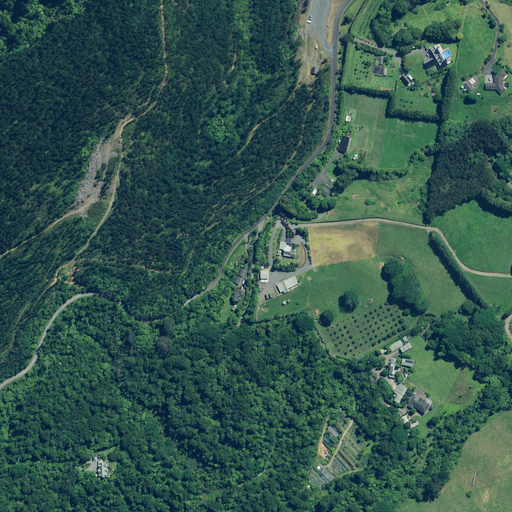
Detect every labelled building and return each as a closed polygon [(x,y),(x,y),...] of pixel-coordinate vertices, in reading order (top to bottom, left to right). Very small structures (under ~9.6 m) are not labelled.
[(424,63),(425,65),(423,65),(425,69),(427,68),(427,69),(436,63),(439,69),(449,63),(451,63),(449,60),(451,59),(450,56),(446,58),(444,59),(441,53),(441,54),(437,48),(436,49),(435,48),(434,46),(430,48),(430,50),(428,51),(432,58),(424,63)] [(507,74),(503,69),(497,75),(494,75),(494,83),(486,83),(486,89),(497,89),(501,94),(505,91),(506,90),(503,87),(504,77),(507,74)] [(407,75),(406,73),(401,77),(407,85),(414,79),(409,74),(407,75)] [(474,89),(468,81),(466,83),(466,84),(464,86),(469,92),(474,89)] [(329,191),(324,186),(319,191),(324,196),(329,191)] [(314,188),(311,192),(308,195),(314,199),(316,196),(314,195),(317,190),(314,188)] [(287,237),(286,243),(280,241),(279,249),(284,250),(283,255),(294,258),(297,245),(291,244),(292,238),(287,237)] [(241,278),(236,275),(232,282),(238,284),(241,278)] [(299,284),(295,276),(277,285),(280,292),(283,291),(284,293),(289,291),(288,289),(299,284)] [(242,291),(235,289),(233,296),(232,295),(231,298),(233,298),(232,301),(238,302),(238,299),(240,299),(242,291)] [(402,346),(399,340),(387,347),(390,353),(402,346)] [(397,368),(394,368),(396,359),(390,358),(389,367),(390,367),(389,374),(396,375),(397,368)] [(413,361),(402,359),(401,365),(412,367),(413,361)] [(399,384),(394,392),(397,396),(394,400),(398,403),(408,389),(399,384)] [(408,402),(409,403),(408,405),(412,408),(413,405),(425,413),(430,405),(425,402),(426,400),(420,397),(419,398),(413,394),(408,402)] [(409,422),(406,415),(400,417),(404,424),(409,422)] [(329,425),(326,428),(335,437),(340,433),(330,422),(328,424),(329,425)] [(325,432),(324,433),(323,441),(330,450),(336,444),(329,436),(325,432)] [(110,462),(106,462),(104,462),(104,454),(96,454),(96,457),(100,457),(101,460),(97,460),(97,477),(106,476),(109,476),(108,471),(110,471),(110,462)] [(340,464),(337,466),(343,472),(346,470),(340,464)] [(322,468),(322,469),(319,465),(317,467),(320,471),(322,474),(330,483),(334,479),(325,469),(324,470),(322,468)]
